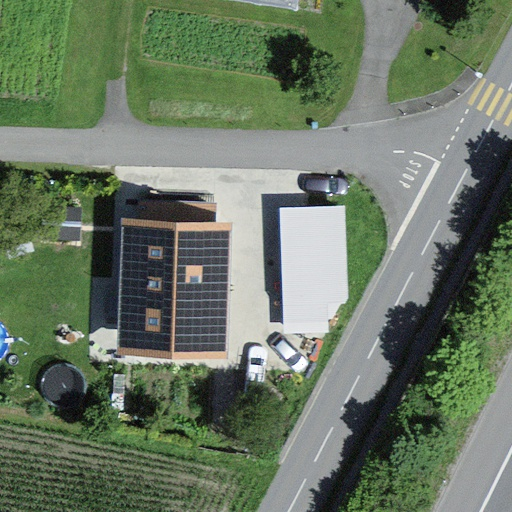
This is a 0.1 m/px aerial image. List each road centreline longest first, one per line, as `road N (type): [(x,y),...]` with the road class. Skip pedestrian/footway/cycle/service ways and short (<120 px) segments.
road 1 (unclassified): [(463,174),(391,151),(0,140)]
road 2 (unclassified): [(463,174),(289,511)]
